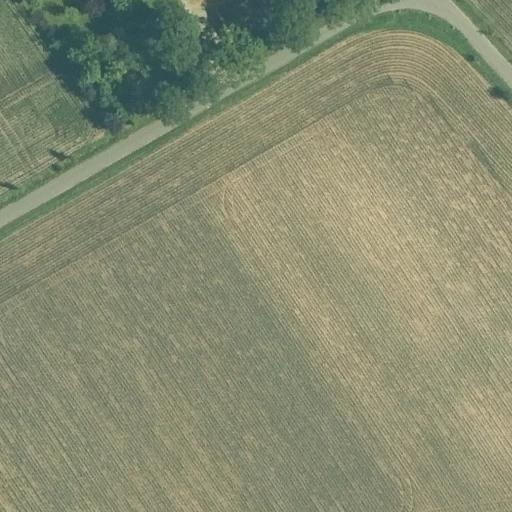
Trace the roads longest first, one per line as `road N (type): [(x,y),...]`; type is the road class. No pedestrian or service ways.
road 1 (residential): [(0,215),(377,0)]
road 2 (residential): [(428,0),(511,96)]
